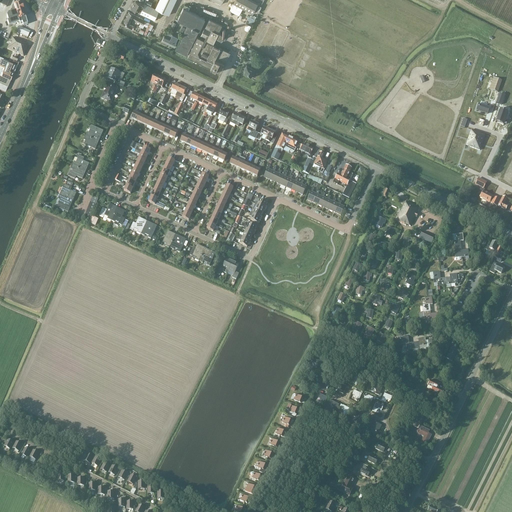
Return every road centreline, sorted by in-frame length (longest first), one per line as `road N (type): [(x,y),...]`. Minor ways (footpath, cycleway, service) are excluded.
road 1 (tertiary): [(376,166),(110,36)]
road 2 (unclassified): [(404,511),(511,295)]
road 3 (track): [(0,280),(78,107)]
road 4 (tertiary): [(511,235),(376,166)]
road 5 (residential): [(376,166),(346,230),(277,199)]
